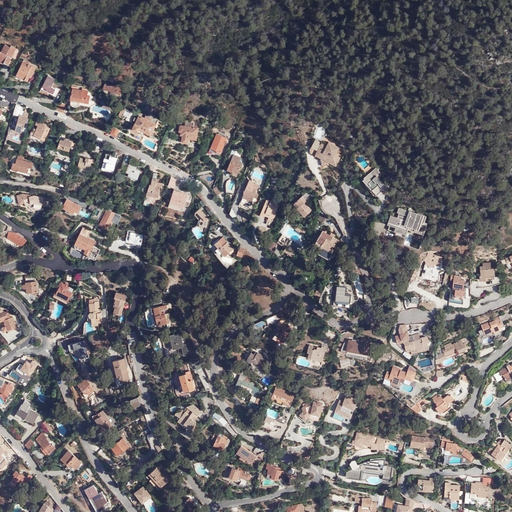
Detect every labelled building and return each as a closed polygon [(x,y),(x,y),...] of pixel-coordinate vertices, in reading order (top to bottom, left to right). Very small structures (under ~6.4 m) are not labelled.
[(12,54),(13,54),(16,49),(11,46),(10,47),(5,44),(1,52),(0,51),(0,58),(1,59),(5,62),(4,63),(8,65),(11,58),(10,57),(12,54)] [(33,71),(34,71),(36,67),(29,64),(30,62),(24,59),(17,74),(25,77),(24,79),(28,81),(30,76),(33,71)] [(56,79),(48,75),(41,88),(56,96),(59,89),(60,89),(62,86),(54,82),(56,79)] [(121,88),(105,83),(103,89),(120,94),(121,88)] [(86,102),(86,99),(87,95),(88,91),(73,88),(71,99),(71,100),(71,102),(71,103),(72,104),(73,105),(75,105),(77,104),(78,104),(79,104),(80,101),(86,102)] [(67,105),(60,101),(56,109),(63,112),(67,105)] [(16,126),(22,129),(27,117),(23,115),(22,116),(19,115),(16,126)] [(152,121),(144,118),(139,115),(137,118),(136,121),(132,129),(138,132),(140,129),(151,134),(155,126),(156,124),(152,121)] [(37,125),(36,128),(33,134),(44,140),(45,138),(50,127),(47,126),(45,125),(45,123),(37,119),(35,124),(37,125)] [(199,123),(191,122),(190,126),(185,125),(180,124),(179,131),(181,132),(181,135),(182,135),(182,142),(188,143),(189,142),(189,141),(189,139),(197,139),(199,123)] [(110,133),(116,137),(120,130),(113,126),(110,133)] [(33,134),(36,128),(33,127),(29,135),(30,136),(31,137),(34,138),(38,139),(42,142),(43,142),(45,142),(46,140),(45,139),(45,138),(44,140),(33,134)] [(227,138),(217,133),(210,150),(220,154),(227,138)] [(70,151),(72,142),(68,140),(64,139),(64,141),(61,140),(58,147),(70,151)] [(327,145),(315,140),(309,150),(309,153),(336,166),(341,155),(336,153),(338,149),(328,144),(327,145)] [(155,157),(162,160),(165,153),(158,149),(158,150),(155,157)] [(238,173),(241,165),(239,163),(239,162),(241,157),(234,154),(227,169),(232,172),(232,171),(238,173)] [(105,157),(102,166),(108,168),(108,170),(113,171),(117,157),(112,156),(111,159),(109,159),(105,157)] [(92,159),(86,157),(86,159),(83,158),(81,157),(78,167),(89,170),(92,159)] [(18,171),(18,170),(27,172),(29,167),(32,167),(33,163),(17,158),(15,162),(13,162),(11,169),(18,171)] [(141,170),(137,168),(134,167),(135,164),(130,161),(126,172),(129,173),(127,175),(137,179),(141,170)] [(363,180),(367,184),(369,183),(373,188),(372,189),(376,194),(383,189),(385,187),(387,189),(389,187),(386,183),(388,182),(384,178),(381,181),(378,177),(381,174),(377,169),(372,173),(371,172),(367,175),(368,176),(363,180)] [(163,183),(158,182),(156,181),(157,178),(152,177),(151,183),(150,183),(146,194),(158,197),(160,187),(162,187),(163,183)] [(250,179),(242,197),(252,201),(256,191),(252,190),(256,182),(250,179)] [(184,206),(188,194),(174,189),(170,201),(184,206)] [(45,206),(46,198),(34,195),(29,196),(29,195),(23,195),(16,196),(18,204),(24,203),(25,206),(33,204),(45,206)] [(82,206),(67,198),(62,207),(74,213),(75,211),(78,213),(82,206)] [(305,207),(304,208),(302,206),(303,205),(305,203),(301,198),(292,206),(303,219),(310,213),(305,207)] [(267,200),(262,211),(270,214),(269,217),(269,218),(273,219),(275,215),(276,212),(280,203),(271,200),(270,201),(267,200)] [(195,214),(199,218),(200,220),(200,224),(207,226),(209,219),(205,217),(206,216),(200,208),(196,212),(195,214)] [(392,215),(388,228),(406,235),(409,227),(419,231),(418,233),(424,235),(427,226),(424,225),(426,217),(420,215),(419,216),(408,212),(409,211),(401,208),(399,213),(397,217),(392,215)] [(116,212),(108,209),(101,226),(108,229),(116,212)] [(327,215),(322,212),(317,220),(322,223),(327,215)] [(200,220),(199,218),(197,225),(206,228),(207,226),(200,224),(200,220)] [(88,255),(91,257),(96,247),(94,245),(96,241),(87,237),(90,230),(83,227),(75,245),(75,246),(84,251),(84,252),(89,254),(88,255)] [(126,241),(135,243),(140,244),(142,244),(143,235),(136,233),(137,232),(128,230),(126,241)] [(323,230),(316,242),(324,246),(325,244),(332,249),(338,239),(334,237),(330,234),(323,230)] [(26,239),(14,232),(11,237),(23,244),(26,239)] [(215,243),(218,247),(222,252),(225,255),(233,248),(224,236),(215,243)] [(281,237),(277,243),(285,248),(283,250),(287,253),(292,257),(296,251),(288,245),(289,243),(281,237)] [(277,243),(272,238),(268,247),(274,252),(277,243)] [(96,247),(91,257),(95,259),(98,252),(101,254),(103,250),(96,247)] [(242,256),(245,248),(239,247),(237,255),(242,256)] [(192,262),(195,258),(187,254),(185,258),(192,262)] [(422,276),(437,279),(440,266),(425,262),(422,276)] [(491,268),(490,262),(482,263),(483,266),(480,266),(480,275),(479,275),(480,280),(486,279),(485,277),(494,276),(493,268),(491,268)] [(461,275),(451,274),(450,278),(453,279),(452,288),(455,288),(454,293),(463,294),(464,286),(463,286),(464,278),(460,278),(461,275)] [(26,288),(27,293),(37,291),(36,281),(25,282),(26,284),(23,284),(23,286),(23,287),(24,288),(26,288)] [(73,291),(60,285),(56,293),(68,299),(73,291)] [(340,301),(339,304),(350,305),(351,295),(346,294),(347,287),(337,285),(335,300),(340,301)] [(455,288),(452,288),(450,298),(463,300),(466,300),(466,296),(462,295),(463,294),(454,293),(455,288)] [(118,305),(116,312),(121,314),(127,295),(117,291),(115,298),(116,298),(114,304),(118,305)] [(90,303),(90,308),(92,308),(92,311),(90,311),(89,312),(88,314),(88,315),(89,317),(91,317),(92,317),(92,323),(99,323),(98,320),(98,318),(101,318),(102,318),(102,312),(100,312),(97,313),(97,309),(100,309),(99,301),(98,299),(94,299),(95,302),(91,303),(91,297),(84,296),(85,302),(90,303)] [(160,306),(154,307),(156,318),(158,325),(167,323),(164,309),(161,309),(160,306)] [(1,326),(3,331),(7,330),(17,326),(16,324),(15,321),(13,316),(10,317),(8,310),(0,313),(0,321),(4,320),(5,325),(1,326)] [(50,322),(44,316),(40,319),(46,325),(50,322)] [(499,322),(498,318),(490,322),(489,321),(481,324),(482,329),(479,330),(480,334),(484,333),(485,333),(489,332),(489,333),(493,331),(494,333),(504,329),(501,321),(499,322)] [(287,333),(289,331),(292,326),(288,323),(287,325),(284,323),(283,326),(284,327),(281,330),(277,327),(272,335),(278,339),(278,340),(282,343),(285,338),(286,339),(290,335),(288,333),(287,333)] [(407,350),(410,349),(414,348),(414,349),(418,348),(418,349),(430,346),(428,341),(430,341),(427,336),(423,337),(422,331),(417,333),(411,335),(410,331),(396,334),(398,342),(405,340),(407,350)] [(168,335),(169,341),(172,340),(173,348),(180,347),(182,355),(190,354),(188,343),(183,344),(182,337),(185,337),(184,333),(181,333),(181,332),(168,335)] [(444,352),(444,354),(457,349),(458,351),(458,352),(467,348),(465,343),(467,342),(465,338),(462,339),(461,339),(453,342),(454,343),(451,344),(452,345),(445,348),(442,349),(444,352)] [(74,361),(89,358),(85,340),(70,344),(74,361)] [(368,342),(365,341),(359,340),(357,346),(372,350),(373,343),(368,342)] [(308,356),(307,359),(322,363),(326,346),(322,345),(322,347),(317,346),(317,348),(313,347),(314,345),(310,344),(307,356),(308,356)] [(258,352),(257,353),(256,355),(254,353),(251,352),(248,357),(252,360),(261,366),(266,357),(258,352)] [(444,354),(444,352),(439,354),(436,356),(436,364),(443,361),(442,360),(446,358),(445,356),(444,354)] [(117,376),(119,376),(121,375),(122,382),(130,380),(125,358),(113,361),(117,376)] [(15,369),(23,375),(19,381),(25,384),(39,363),(33,359),(31,362),(27,359),(23,365),(20,363),(15,369)] [(204,366),(201,359),(191,361),(193,365),(195,364),(197,369),(204,366)] [(93,370),(87,361),(81,365),(88,374),(93,370)] [(505,379),(511,375),(511,373),(510,371),(511,369),(511,363),(511,365),(509,364),(507,365),(508,366),(505,368),(499,371),(499,372),(501,375),(503,375),(504,376),(505,379)] [(399,385),(399,384),(401,378),(403,379),(405,379),(406,378),(407,375),(415,378),(417,370),(409,368),(408,371),(402,369),(402,368),(395,365),(392,371),(388,370),(385,378),(393,380),(392,382),(399,385)] [(181,391),(189,389),(189,390),(194,389),(192,379),(193,379),(191,370),(186,372),(187,373),(178,376),(180,384),(179,385),(181,391)] [(247,373),(242,370),(240,374),(236,385),(242,387),(242,385),(252,389),(254,383),(249,381),(250,377),(246,376),(247,373)] [(496,380),(504,376),(503,375),(501,375),(499,372),(494,375),(496,380)] [(79,384),(89,398),(101,390),(89,375),(79,384)] [(8,395),(10,391),(11,392),(15,384),(9,381),(8,384),(4,382),(5,379),(0,377),(0,391),(3,392),(2,393),(8,395)] [(293,400),(296,394),(276,386),(274,392),(293,400)] [(250,399),(262,404),(266,394),(254,390),(250,399)] [(351,417),(358,397),(343,391),(335,411),(351,417)] [(447,404),(448,403),(454,398),(451,394),(450,395),(448,394),(443,398),(440,395),(438,397),(434,400),(437,405),(435,407),(440,413),(447,407),(447,404)] [(427,396),(413,406),(414,406),(421,411),(425,408),(423,405),(430,401),(427,396)] [(140,404),(138,397),(131,400),(133,406),(140,404)] [(247,406),(252,408),(255,403),(249,400),(247,406)] [(306,419),(309,415),(312,412),(320,414),(321,415),(323,403),(314,401),(306,403),(307,406),(304,406),(303,408),(304,410),(301,414),(306,419)] [(194,415),(197,417),(202,410),(194,404),(192,404),(186,407),(185,409),(176,412),(175,412),(175,413),(176,414),(180,417),(185,421),(184,423),(189,426),(192,428),(197,421),(195,419),(192,418),(194,415)] [(36,417),(38,414),(39,413),(26,406),(24,409),(20,407),(17,413),(20,414),(26,418),(33,423),(36,417)] [(268,408),(266,413),(273,416),(275,411),(268,408)] [(102,425),(104,430),(112,425),(103,410),(94,416),(100,426),(102,425)] [(210,419),(215,422),(216,420),(224,426),(228,421),(215,411),(210,419)] [(277,413),(275,419),(284,423),(286,417),(277,413)] [(271,422),(273,417),(267,415),(265,420),(262,419),(261,423),(265,424),(266,420),(271,422)] [(185,421),(180,417),(178,420),(188,428),(189,426),(184,423),(185,421)] [(54,428),(46,420),(43,423),(50,431),(54,428)] [(37,440),(45,434),(43,432),(36,439),(37,440)] [(382,439),(358,432),(356,437),(355,437),(352,444),(360,446),(361,443),(365,444),(372,446),(382,446),(382,439)] [(50,452),(56,448),(53,444),(52,445),(47,438),(47,437),(45,434),(37,440),(42,446),(40,447),(46,454),(48,453),(48,454),(50,452)] [(224,449),(226,444),(228,441),(228,440),(219,435),(214,444),(224,449)] [(434,447),(435,438),(413,435),(411,445),(425,447),(425,446),(434,447)] [(443,435),(442,445),(447,446),(446,449),(453,450),(453,453),(461,454),(462,453),(472,460),(475,456),(459,444),(453,442),(453,439),(448,436),(443,435)] [(34,442),(31,438),(25,444),(29,448),(34,442)] [(122,438),(115,443),(121,452),(130,446),(127,442),(126,443),(122,438)] [(360,446),(352,444),(351,447),(355,447),(356,449),(357,450),(359,450),(362,449),(365,448),(367,448),(371,448),(371,449),(385,449),(385,440),(382,439),(382,446),(372,446),(365,444),(361,443),(360,446)] [(498,443),(491,453),(498,458),(501,455),(503,456),(509,449),(507,448),(511,444),(504,439),(503,440),(502,442),(499,440),(497,443),(498,443)] [(488,450),(491,453),(498,443),(497,443),(494,441),(488,450)] [(121,452),(115,443),(113,445),(120,453),(121,452)] [(251,464),(256,454),(239,446),(234,456),(251,464)] [(58,451),(56,448),(50,452),(53,457),(58,451)] [(61,458),(67,463),(69,462),(72,464),(76,468),(82,462),(68,449),(61,458)] [(347,468),(349,462),(343,459),(340,466),(347,468)] [(346,471),(345,476),(359,478),(360,470),(382,472),(382,477),(390,478),(392,466),(384,466),(385,459),(379,459),(371,461),(357,465),(356,459),(352,461),(351,463),(350,463),(350,467),(352,467),(352,469),(349,470),(346,471)] [(272,474),(271,478),(277,480),(279,475),(280,475),(281,471),(279,470),(275,469),(275,467),(272,466),(273,462),(268,461),(266,468),(268,469),(267,473),(272,474)] [(132,469),(129,465),(124,470),(127,473),(132,469)] [(236,475),(239,476),(248,479),(250,478),(251,477),(251,476),(251,474),(250,473),(249,473),(245,471),(246,469),(238,466),(238,468),(232,467),(229,476),(235,478),(236,475)] [(153,478),(151,480),(158,488),(172,476),(168,471),(164,475),(157,467),(149,474),(153,478)] [(10,482),(15,485),(19,480),(21,482),(23,483),(25,481),(28,483),(33,476),(29,473),(27,477),(25,475),(24,476),(23,475),(16,470),(13,474),(15,475),(10,482)] [(418,478),(417,488),(427,489),(434,489),(434,477),(430,477),(430,479),(418,478)] [(158,488),(151,480),(148,482),(156,490),(158,488)] [(451,486),(452,484),(452,482),(446,481),(445,495),(447,495),(449,495),(452,499),(453,498),(460,499),(461,485),(454,484),(454,487),(451,486)] [(476,482),(472,482),(470,496),(475,497),(475,499),(479,499),(480,495),(487,496),(488,486),(488,484),(484,483),(484,482),(483,482),(480,481),(480,483),(476,482)] [(92,497),(100,510),(110,505),(108,502),(102,491),(99,493),(94,485),(86,489),(90,498),(92,497)] [(144,486),(134,493),(143,503),(152,496),(144,486)] [(206,492),(211,498),(215,495),(210,489),(206,492)] [(385,507),(392,508),(394,495),(386,494),(385,507)] [(195,500),(190,496),(186,501),(194,508),(197,504),(194,502),(195,500)] [(355,502),(360,502),(362,503),(362,505),(359,505),(358,511),(370,511),(371,511),(371,510),(376,511),(377,502),(372,501),(372,497),(367,496),(367,498),(363,497),(363,498),(356,497),(355,502)] [(98,511),(100,510),(92,497),(90,498),(98,511)] [(410,498),(407,497),(406,505),(412,506),(411,509),(413,509),(413,510),(415,500),(410,498)] [(299,511),(305,511),(303,502),(286,506),(287,511),(299,511)] [(51,511),(53,508),(44,503),(38,511),(51,511)] [(412,506),(406,505),(399,503),(397,511),(412,511),(413,509),(411,509),(412,506)]
